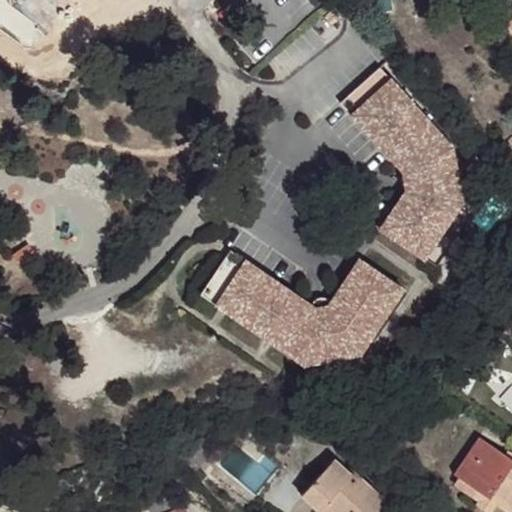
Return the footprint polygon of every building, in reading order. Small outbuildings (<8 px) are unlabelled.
[(337,7),(324,19),(331,26),(345,14),(337,7)] [(452,148),(380,67),(370,76),(441,154),(449,200),(413,254),(423,261),(463,203),(452,148)] [(441,154),(370,76),(346,97),(410,169),(415,193),(385,236),(413,254),(449,200),(441,154)] [(410,169),(346,97),(340,103),(402,173),(405,191),(378,231),(385,236),(415,193),(410,169)] [(13,256),(21,267),(36,257),(28,246),(13,256)] [(230,250),(225,258),(312,317),(332,314),(366,263),(360,259),(328,306),(315,308),(230,250)] [(352,343),(394,282),(366,263),(332,314),(312,317),(225,258),(207,285),(305,352),(352,343)] [(305,352),(207,285),(200,295),(303,365),(360,354),(404,289),(394,282),(352,343),(305,352)] [(407,382),(431,400),(440,389),(412,370),(406,377),(407,382)] [(203,437),(183,459),(195,471),(215,449),(203,437)] [(511,460),(479,438),(454,475),(490,499),(494,494),(511,506),(511,460)] [(192,474),(195,471),(183,459),(180,463),(192,474)] [(350,476),(333,460),(301,496),(318,511),(325,504),(332,511),(386,511),(391,507),(353,473),(350,476)] [(149,511),(170,511),(181,507),(172,490),(145,503),(149,511)]
